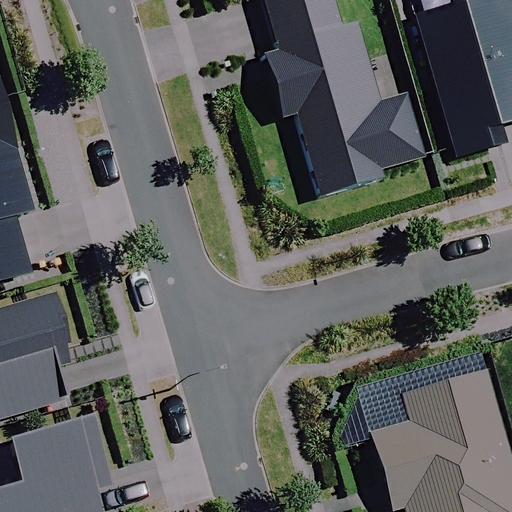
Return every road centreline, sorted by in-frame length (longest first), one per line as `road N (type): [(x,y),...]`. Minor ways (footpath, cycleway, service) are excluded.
road 1 (residential): [(202,354),(98,0)]
road 2 (residential): [(202,354),(511,263)]
road 3 (residential): [(247,511),(202,354)]
